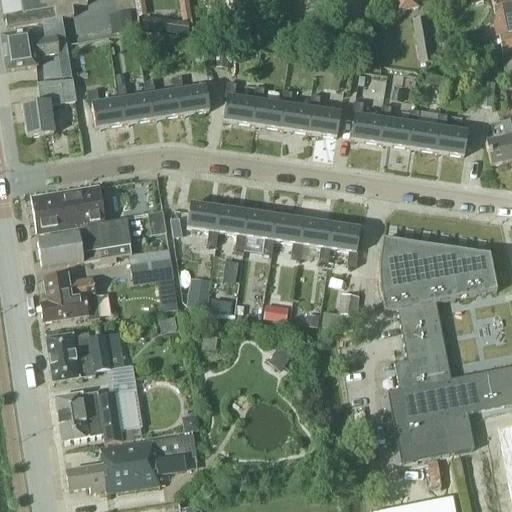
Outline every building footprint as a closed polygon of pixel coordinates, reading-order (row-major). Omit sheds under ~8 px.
[(1,0),(6,29),(72,19),(71,9),(86,7),(84,0),(1,0)] [(416,10),(414,0),(393,0),(396,14),(416,10)] [(511,0),(497,0),(489,2),(495,35),(497,34),(502,56),(511,54),(511,0)] [(112,35),(130,33),(127,14),(110,16),(112,35)] [(178,23),(143,18),(141,31),(188,38),(190,24),(178,23)] [(430,65),(423,21),(411,23),(418,67),(430,65)] [(31,42),(29,34),(0,38),(0,42),(4,73),(35,67),(33,58),(58,54),(62,54),(61,42),(56,43),(55,39),(31,42)] [(201,68),(214,69),(216,49),(203,48),(201,68)] [(215,70),(227,71),(229,53),(217,51),(215,70)] [(122,77),(114,78),(116,88),(124,87),(122,77)] [(176,95),(180,119),(208,114),(204,91),(181,95),(179,80),(170,81),(172,96),(176,95)] [(75,105),(70,82),(36,86),(40,106),(21,109),(25,140),(53,136),(49,108),(75,105)] [(254,105),(251,104),(232,101),(234,88),(230,87),(230,82),(226,82),(223,100),(225,100),(222,124),(250,128),(254,105)] [(148,100),(151,123),(180,119),(176,95),(172,96),(153,99),(151,84),(144,85),(142,86),(144,100),(148,100)] [(494,87),(478,85),(476,108),(492,110),(494,87)] [(254,105),(250,128),(278,133),(282,109),(279,109),(260,106),(262,92),(258,91),(259,87),(254,86),(251,104),(254,105)] [(119,104),(123,128),(151,123),(148,100),(144,100),(125,103),(123,89),(114,90),(116,105),(119,104)] [(282,109),(278,133),(307,137),(310,114),(307,113),(288,110),(290,96),(286,96),(287,91),(282,90),(279,109),(282,109)] [(119,104),(116,105),(97,108),(95,93),(87,94),(89,109),(92,108),(94,132),(123,128),(119,104)] [(476,94),(465,93),(463,113),(474,114),(476,94)] [(401,105),(403,95),(392,94),(391,103),(401,105)] [(310,114),(307,137),(335,142),(339,118),(317,115),(319,101),(315,100),(315,96),(310,95),(307,113),(310,114)] [(381,124),(377,147),(406,151),(409,128),(406,127),(387,125),(389,111),(385,110),(386,106),(381,105),(378,123),(381,124)] [(349,143),(377,147),(381,124),(378,123),(360,121),(362,107),(352,106),(350,119),(353,120),(349,143)] [(409,109),(408,116),(406,124),(406,127),(409,128),(406,151),(434,155),(437,132),(434,131),(415,129),(417,115),(413,114),(414,110),(409,109)] [(437,132),(434,155),(462,159),(466,136),(444,133),(446,119),(442,118),(442,114),(437,113),(434,131),(437,132)] [(489,170),(511,165),(511,136),(509,124),(501,125),(503,137),(505,136),(506,142),(484,147),(489,170)] [(103,227),(97,192),(31,201),(36,237),(78,231),(79,238),(37,244),(41,272),(102,263),(131,258),(126,224),(103,227)] [(215,249),(217,235),(215,235),(218,212),(190,207),(187,231),(207,234),(205,248),(215,249)] [(215,235),(217,235),(235,238),(233,252),(242,253),(244,239),(243,239),(246,216),(218,212),(215,235)] [(151,215),(153,237),(174,235),(173,224),(167,225),(166,213),(151,215)] [(270,257),(272,244),(271,243),(274,220),(246,216),(243,239),(244,239),(264,242),(261,256),(270,257)] [(302,224),(274,220),(271,243),(272,244),(291,247),(289,260),(299,262),(301,248),(299,248),(302,224)] [(330,228),(302,224),(299,248),(301,248),(319,251),(317,265),(327,266),(329,252),(327,252),(330,228)] [(327,252),(329,252),(347,255),(345,269),(354,270),(356,256),(355,256),(358,233),(330,228),(327,252)] [(488,258),(381,241),(379,257),(378,269),(378,283),(380,299),(383,315),(394,313),(404,364),(392,366),(409,454),(444,447),(446,458),(474,453),(467,417),(511,408),(511,370),(449,382),(447,374),(451,373),(449,365),(445,364),(434,305),(495,294),(488,258)] [(164,284),(161,263),(129,268),(132,289),(164,284)] [(229,284),(239,284),(240,264),(229,263),(229,284)] [(68,286),(67,278),(44,282),(48,306),(41,307),(44,327),(90,321),(89,315),(99,314),(97,300),(96,300),(93,282),(68,286)] [(188,295),(187,309),(206,312),(208,297),(188,295)] [(358,300),(340,297),(337,318),(355,320),(358,300)] [(231,306),(211,303),(209,316),(230,319),(231,306)] [(265,309),(263,323),(285,326),(287,313),(265,309)] [(90,342),(89,337),(76,339),(47,344),(48,353),(53,388),(83,384),(96,382),(95,376),(99,375),(111,373),(108,356),(105,340),(90,342)] [(280,348),(271,359),(284,369),(292,358),(280,348)] [(98,400),(98,396),(56,403),(62,447),(105,441),(106,448),(122,446),(141,443),(139,430),(120,433),(114,398),(98,400)] [(199,416),(185,418),(187,434),(201,432),(199,416)] [(486,422),(474,425),(475,434),(476,433),(487,431),(488,431),(486,422)] [(511,425),(496,429),(496,430),(497,430),(501,451),(511,449),(511,425)] [(197,473),(192,439),(152,445),(99,453),(102,470),(67,475),(70,495),(90,492),(90,497),(106,495),(107,497),(158,489),(157,479),(197,473)] [(511,449),(501,451),(506,472),(511,471),(511,449)] [(469,470),(470,479),(483,477),(481,468),(469,470)] [(473,492),(474,500),(487,498),(485,489),(485,490),(473,492)] [(434,511),(455,511),(452,495),(432,499),(434,511)] [(487,498),(474,500),(476,509),(488,507),(488,506),(487,498)]
